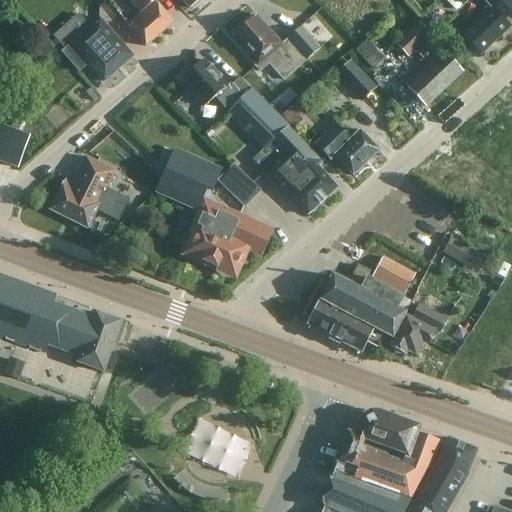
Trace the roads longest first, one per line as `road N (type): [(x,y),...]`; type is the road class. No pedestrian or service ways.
road 1 (residential): [(236,336),(256,294),(511,64)]
road 2 (residential): [(0,201),(232,0)]
road 3 (primary): [(236,336),(0,247)]
road 4 (primary): [(511,434),(335,373)]
road 5 (tertiary): [(277,511),(335,373)]
